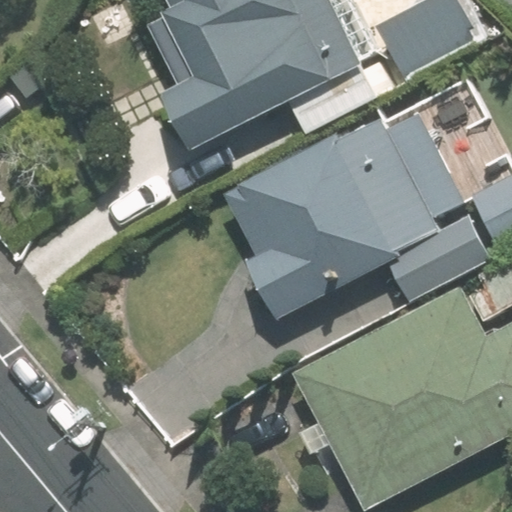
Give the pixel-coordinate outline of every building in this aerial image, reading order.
[(170,0),(175,9),(166,14),(169,18),(153,27),(182,85),(166,94),(194,149),(292,99),(310,135),(381,97),(362,63),(388,50),(361,0),(170,0)] [(428,0),(383,24),(413,80),(492,39),(471,0),(428,0)] [(467,201),(422,114),(391,132),(385,120),(344,141),(342,137),(229,194),(261,257),(254,261),(283,318),(404,255),(401,250),(441,229),(436,218),(467,201)] [(511,179),(479,197),(506,248),(511,244),(511,179)] [(511,264),(482,280),(489,292),(473,300),(484,321),(511,306),(511,264)] [(459,290),(295,376),(365,511),(511,435),(511,323),(483,338),(459,290)]
